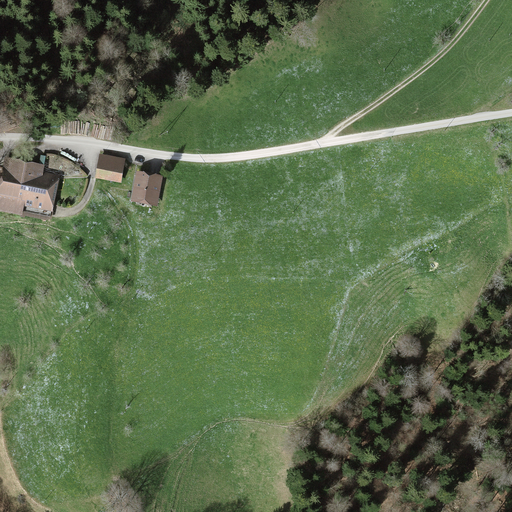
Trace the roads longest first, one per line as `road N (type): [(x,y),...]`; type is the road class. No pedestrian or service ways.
road 1 (unclassified): [(0,137),(220,158),(511,112)]
road 2 (track): [(38,0),(51,139)]
